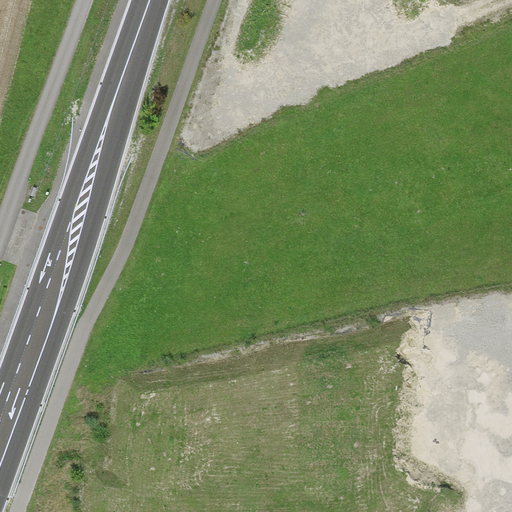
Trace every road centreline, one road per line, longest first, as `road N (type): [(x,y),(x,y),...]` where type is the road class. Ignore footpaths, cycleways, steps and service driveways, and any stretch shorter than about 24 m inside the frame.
road 1 (secondary): [(0,444),(150,0)]
road 2 (track): [(85,0),(0,239)]
